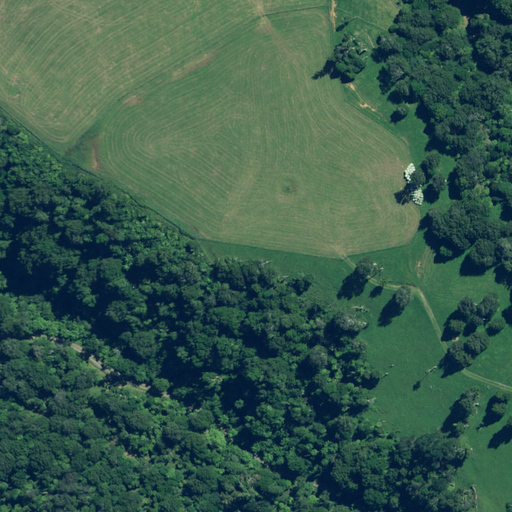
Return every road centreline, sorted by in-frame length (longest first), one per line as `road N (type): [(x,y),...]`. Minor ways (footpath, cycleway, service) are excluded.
road 1 (track): [(511,391),(468,372),(450,353),(419,292),(383,185),(268,0)]
road 2 (track): [(0,329),(77,352),(155,392),(329,511)]
